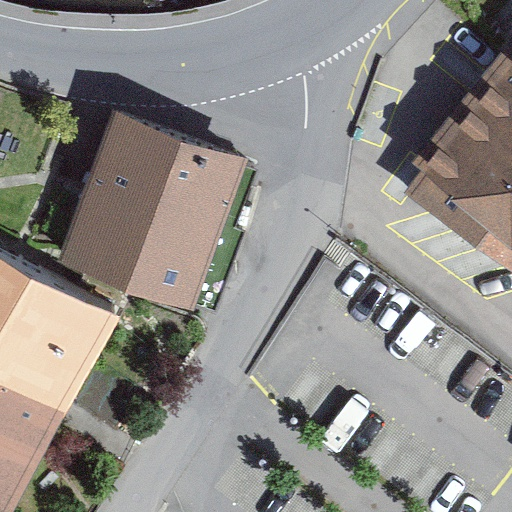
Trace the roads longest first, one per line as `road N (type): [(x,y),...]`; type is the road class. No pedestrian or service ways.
road 1 (residential): [(134,511),(259,294),(299,157),(306,73),(298,36)]
road 2 (secondary): [(0,41),(64,63),(149,68),(212,64),(298,36)]
